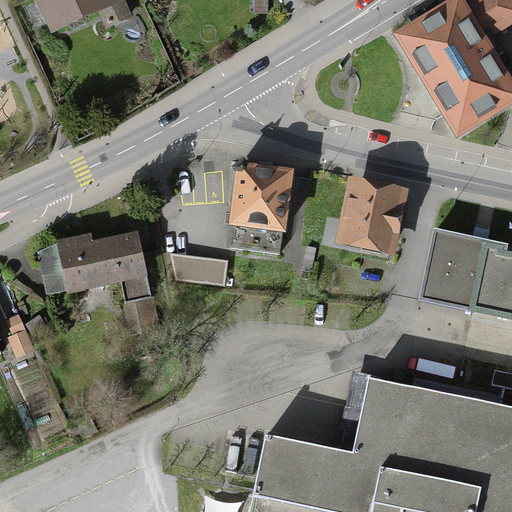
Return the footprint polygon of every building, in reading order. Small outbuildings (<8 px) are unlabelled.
[(44,0),(57,28),(101,8),(110,26),(130,17),(121,0),(44,0)] [(511,100),(511,92),(481,42),(511,23),(511,0),(473,0),(461,8),(459,5),(404,39),(432,87),(419,95),(428,111),(442,103),(460,132),(511,102),(511,100)] [(214,162),(206,163),(207,174),(215,173),(214,162)] [(231,248),(281,254),(291,176),(242,169),(231,248)] [(351,202),(347,222),(349,222),(345,240),(390,250),(401,197),(356,188),(353,202),(351,202)] [(487,244),(437,233),(422,302),(474,313),(475,311),(511,318),(511,412),(357,379),(342,454),(267,438),(251,511),(511,511),(511,258),(505,257),(507,248),(487,244)] [(155,311),(139,239),(94,248),(92,239),(59,247),(59,248),(68,289),(68,290),(121,279),(129,317),(155,311)] [(177,282),(226,287),(229,262),(172,255),(177,282)] [(493,386),(511,389),(511,374),(496,371),(493,386)] [(88,412),(67,421),(75,440),(96,431),(88,412)]
